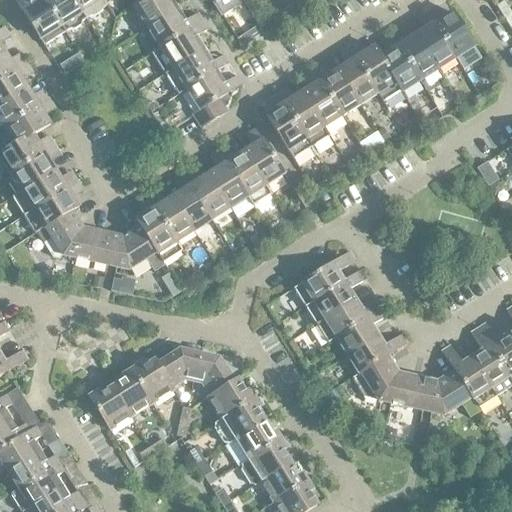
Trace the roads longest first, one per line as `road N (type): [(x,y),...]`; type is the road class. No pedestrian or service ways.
road 1 (residential): [(421,0),(370,18),(255,89),(251,111),(111,198),(71,136),(53,78),(4,0)]
road 2 (residential): [(342,220),(413,329),(439,333),(511,287)]
road 3 (residential): [(115,511),(38,394),(54,303)]
road 4 (residential): [(511,101),(449,137),(440,164),(342,220)]
road 5 (residential): [(336,506),(234,333)]
road 6 (residential): [(234,333),(54,303)]
road 7 (residential): [(342,220),(244,277),(234,333)]
